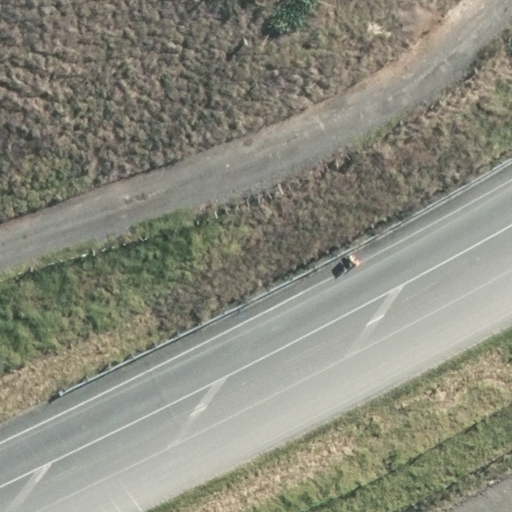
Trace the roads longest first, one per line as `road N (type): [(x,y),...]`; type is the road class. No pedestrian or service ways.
road 1 (trunk): [(511,108),(376,179),(0,428)]
road 2 (trunk): [(0,334),(511,15)]
road 3 (unclassified): [(0,510),(234,399),(511,216)]
road 4 (track): [(0,259),(231,166),(462,50),(511,1)]
